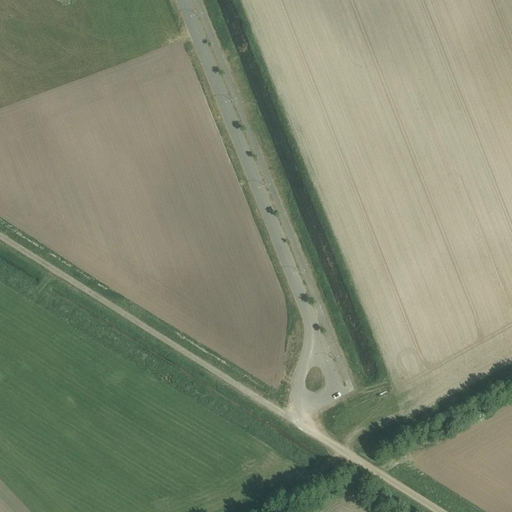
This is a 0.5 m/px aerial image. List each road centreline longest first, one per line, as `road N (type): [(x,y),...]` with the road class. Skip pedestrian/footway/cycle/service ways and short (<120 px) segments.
road 1 (unclassified): [(182,0),(310,321),(314,360)]
road 2 (unclassified): [(293,421),(0,237)]
road 3 (unclassified): [(436,511),(293,421)]
